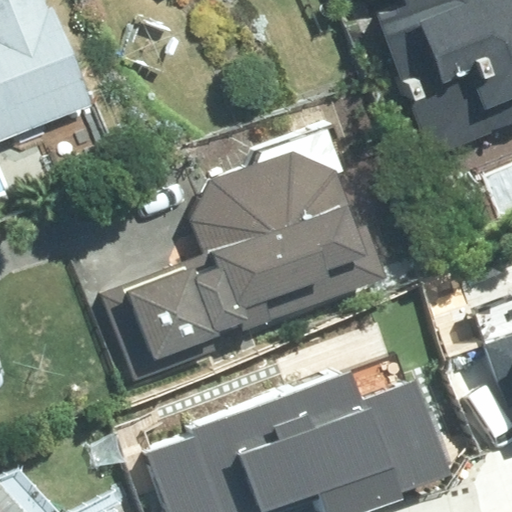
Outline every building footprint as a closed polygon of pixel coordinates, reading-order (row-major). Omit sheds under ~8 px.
[(0,0),(0,129),(82,94),(41,0),(0,0)] [(511,0),(353,0),(414,149),(511,108),(511,0)] [(129,362),(356,271),(312,160),(263,147),(211,167),(186,211),(200,245),(98,286),(129,362)] [(511,338),(483,349),(504,409),(511,406),(511,338)] [(149,453),(168,511),(230,511),(315,484),(324,511),(342,511),(443,479),(412,385),(355,404),(345,373),(186,425),(190,439),(149,453)]
